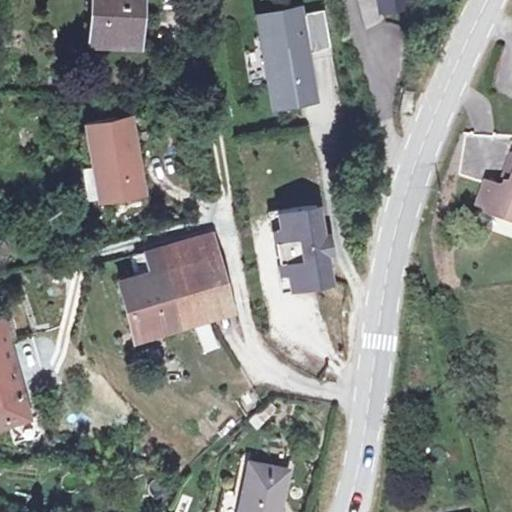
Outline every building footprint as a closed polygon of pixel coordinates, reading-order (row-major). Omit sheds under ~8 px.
[(131,0),(86,0),(84,42),(129,44),(131,0)] [(373,0),(375,14),(404,10),(402,0),(373,0)] [(297,16),(297,10),(249,19),(262,109),(304,103),(302,89),(308,88),(304,62),(297,16)] [(297,16),(304,62),(326,58),(319,13),(297,16)] [(134,194),(125,119),(80,128),(87,169),(93,168),(96,199),(134,194)] [(511,158),(506,157),(500,182),(509,184),(507,193),(498,191),(486,188),(480,213),(500,216),(498,226),(511,229),(511,158)] [(93,168),(87,169),(77,170),(80,201),(96,199),(93,168)] [(509,184),(500,182),(498,191),(507,193),(509,184)] [(315,199),(277,204),(287,280),(326,275),(315,199)] [(201,236),(157,245),(161,269),(141,275),(113,281),(124,331),(213,310),(201,236)] [(161,269),(157,245),(137,249),(141,275),(161,269)] [(0,430),(1,430),(8,450),(32,443),(0,342),(0,430)] [(268,511),(279,469),(242,460),(229,511),(268,511)] [(106,466),(107,478),(119,477),(118,466),(106,466)]
